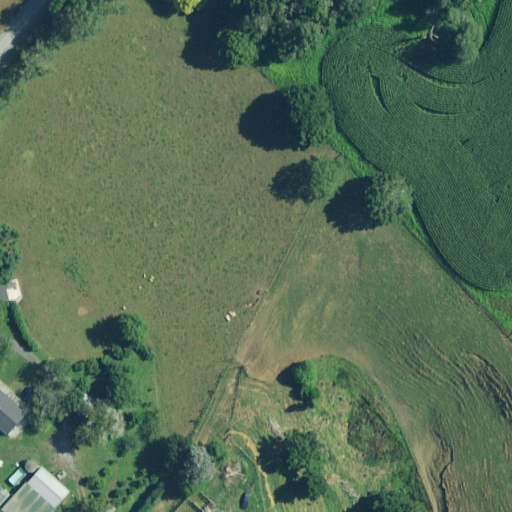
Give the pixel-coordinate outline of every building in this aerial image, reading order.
[(0,298),(11,297),(9,283),(0,284),(0,298)] [(36,411),(0,380),(0,424),(14,437),(36,411)] [(103,399),(86,392),(81,405),(97,412),(103,399)] [(36,471),(37,471),(38,470),(39,469),(40,468),(41,467),(41,466),(41,464),(41,463),(41,462),(40,460),(40,459),(39,458),(38,457),(37,457),(35,456),(34,456),(33,456),(31,456),(30,457),(29,457),(28,458),(27,459),(26,461),(26,462),(26,463),(26,465),(26,466),(27,467),(27,468),(28,469),(29,470),(30,471),(32,471),(33,471),(34,471),(36,471)] [(53,511),(72,490),(43,465),(17,496),(15,495),(0,481),(0,504),(9,511),(53,511)]
